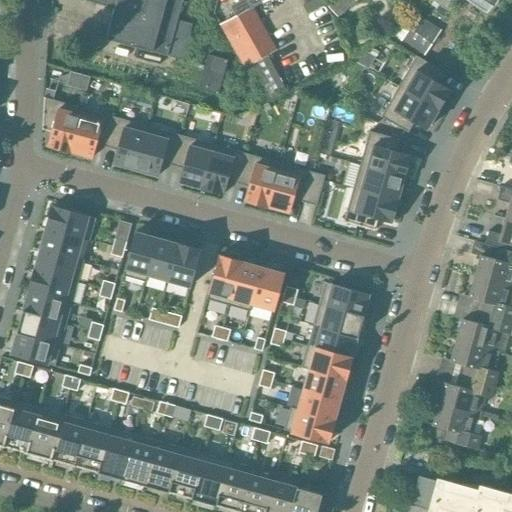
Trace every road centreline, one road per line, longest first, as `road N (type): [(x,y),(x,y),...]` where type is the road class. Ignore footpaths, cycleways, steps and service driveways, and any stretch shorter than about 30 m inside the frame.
road 1 (residential): [(23,162),(422,273)]
road 2 (residential): [(359,511),(422,273)]
road 3 (residential): [(422,273),(454,189),(511,84)]
road 4 (residential): [(23,162),(30,0)]
